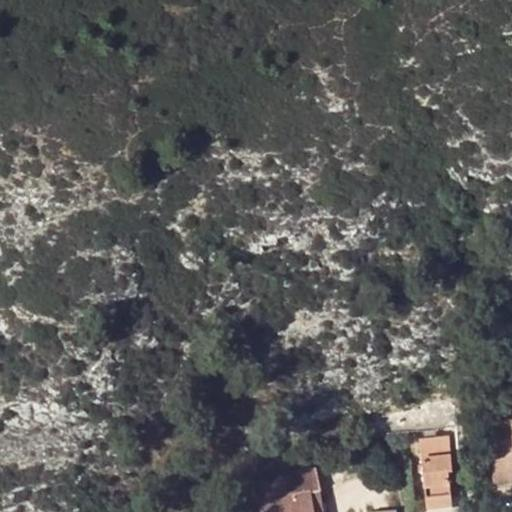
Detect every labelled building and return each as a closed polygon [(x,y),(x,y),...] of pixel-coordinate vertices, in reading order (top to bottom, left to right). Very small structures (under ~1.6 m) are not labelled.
[(511,418),(491,421),(491,436),(511,433),(511,418)] [(494,477),(511,476),(511,433),(491,436),(494,477)] [(421,439),(426,492),(450,491),(448,467),(452,467),(450,437),(421,439)] [(314,511),(310,491),(319,490),(315,469),(282,476),(285,496),(250,504),(251,511),(314,511)] [(323,511),(319,490),(310,491),(314,511),(323,511)] [(450,491),(426,492),(426,502),(451,500),(450,491)]
